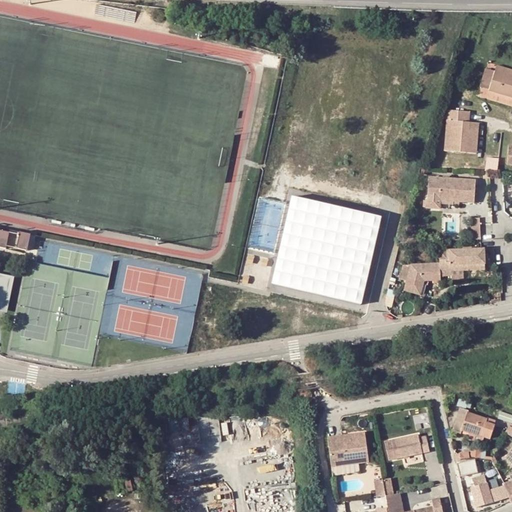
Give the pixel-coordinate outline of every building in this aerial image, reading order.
[(511,74),(511,69),(495,66),(494,71),(511,74)] [(481,87),(490,89),(494,73),(485,71),(481,87)] [(494,73),(490,89),(489,91),(511,96),(511,74),(494,71),(494,73)] [(469,121),(470,111),(448,109),(445,150),(467,152),(469,121)] [(477,152),(479,122),(469,121),(467,152),(477,152)] [(490,170),(497,171),(498,158),(489,158),(484,170),(490,170)] [(476,180),(429,176),(426,206),(439,207),(440,201),(440,197),(453,198),(453,199),(474,201),(476,180)] [(384,217),(292,196),(272,284),(364,305),(384,217)] [(473,217),(475,239),(482,239),(481,216),(473,217)] [(0,245),(6,247),(6,244),(28,249),(31,232),(10,228),(9,230),(0,228),(0,245)] [(426,274),(441,273),(442,276),(452,275),(452,271),(464,270),(485,269),(484,248),(447,251),(448,259),(441,260),(441,263),(412,264),(408,281),(405,289),(421,294),(425,279),(426,274)] [(408,281),(412,264),(404,265),(400,279),(408,281)] [(464,270),(452,271),(452,275),(453,280),(465,279),(464,270)] [(16,276),(0,272),(0,309),(8,311),(16,276)] [(460,405),(452,426),(459,429),(461,425),(486,434),(489,425),(483,423),(486,417),(467,410),(468,409),(465,408),(460,405)] [(370,432),(332,437),(336,466),(373,462),(370,432)] [(418,435),(389,441),(393,458),(426,451),(424,438),(419,439),(418,435)] [(455,458),(458,470),(471,466),(469,456),(465,456),(455,458)] [(474,503),(501,496),(499,485),(488,488),(483,471),(472,473),(474,482),(469,483),(474,503)] [(390,496),(398,495),(396,482),(388,483),(390,494),(390,496)] [(416,511),(407,511),(404,494),(398,495),(390,496),(392,511),(443,511),(441,502),(433,504),(434,509),(416,511)]
